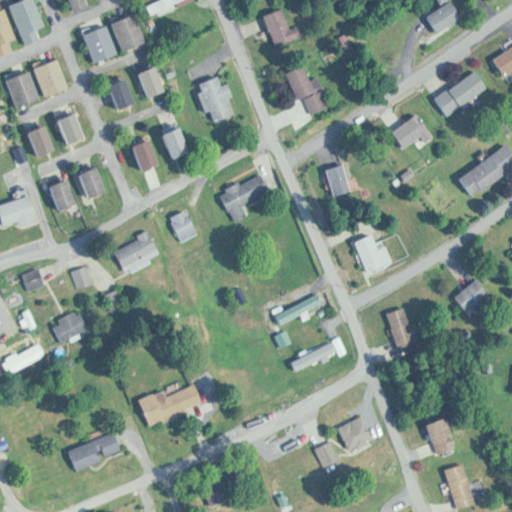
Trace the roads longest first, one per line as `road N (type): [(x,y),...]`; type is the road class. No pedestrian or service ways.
road 1 (residential): [(424,511),(221,0)]
road 2 (residential): [(64,511),(365,371)]
road 3 (residential): [(0,259),(80,241),(269,139),(284,159)]
road 4 (residential): [(284,159),(511,6)]
road 5 (residential): [(346,305),(511,202)]
